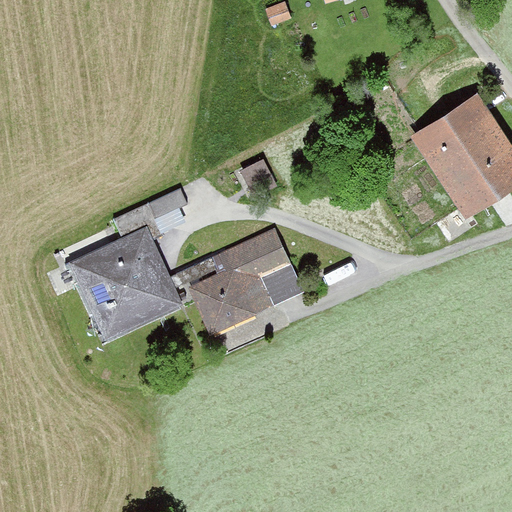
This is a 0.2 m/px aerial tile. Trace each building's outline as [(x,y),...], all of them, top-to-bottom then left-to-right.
[(496,191),(492,186),(511,173),(511,155),(474,98),(419,134),(466,203),(483,192),(486,197),(496,191)] [(148,202),(155,218),(187,203),(180,187),(148,202)] [(155,218),(148,202),(113,218),(122,238),(74,259),(86,285),(103,277),(112,296),(96,303),(107,327),(144,310),(146,314),(177,300),(171,288),(181,283),(176,273),(166,277),(152,246),(154,245),(152,239),(163,234),(155,218)] [(226,250),(176,273),(181,283),(223,263),(227,270),(191,286),(211,329),(253,310),(240,282),(286,261),(272,231),(227,252),(226,250)] [(240,282),(253,310),(299,288),(286,261),(240,282)]
